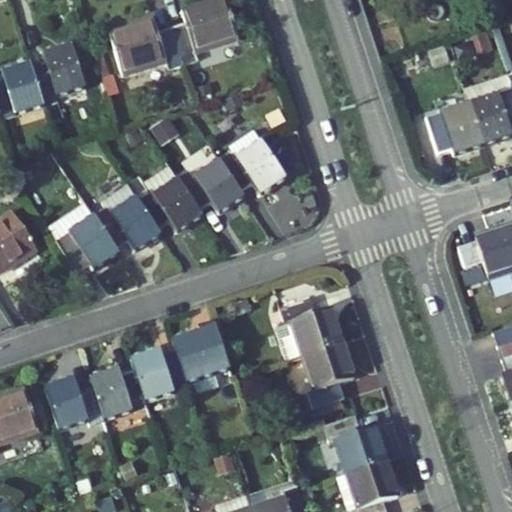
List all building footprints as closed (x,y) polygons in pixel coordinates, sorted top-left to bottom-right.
[(197,62),(194,55),(238,41),(224,0),(218,0),(181,12),(185,25),(170,30),(182,67),(197,62)] [(156,34),(152,21),(109,35),(122,78),(166,64),(168,71),(182,67),(170,30),(156,34)] [(84,89),(71,47),(42,56),(45,66),(31,71),(43,108),(57,103),(55,98),(84,89)] [(0,121),(43,108),(31,71),(29,65),(0,75),(2,80),(0,80),(0,121)] [(511,138),(510,134),(511,133),(511,91),(469,105),(483,148),(511,138)] [(455,157),(483,148),(469,105),(426,119),(439,157),(454,152),(455,157)] [(239,193),(252,185),(259,196),(284,179),(253,133),(228,150),(230,153),(218,162),(239,193)] [(242,198),(239,193),(218,162),(192,179),(188,173),(176,181),(197,212),(209,204),(216,215),(242,198)] [(200,217),(197,212),(176,181),(152,198),(138,178),(126,187),(135,200),(156,232),(169,223),(176,234),(200,217)] [(156,232),(135,200),(110,216),(105,209),(92,218),(114,251),(127,241),(136,254),(160,237),(156,232)] [(117,255),(114,251),(92,218),(83,206),(50,229),(58,241),(54,243),(77,276),(90,267),(93,271),(117,255)] [(0,275),(36,251),(11,213),(0,221),(0,275)] [(491,240),(477,243),(484,264),(496,298),(511,292),(511,226),(489,235),(491,240)] [(467,270),(484,264),(477,243),(459,250),(467,270)] [(281,311),(286,327),(280,328),(278,334),(287,363),(303,358),(341,345),(330,310),(316,315),(311,301),(281,311)] [(511,328),(494,334),(498,348),(511,343),(511,328)] [(187,386),(229,371),(217,334),(202,339),(201,334),(172,343),(176,353),(187,386)] [(511,358),(511,343),(498,348),(503,362),(511,358)] [(341,345),(303,358),(315,393),(308,395),(312,410),(343,400),(338,386),(352,381),(341,345)] [(131,362),(134,373),(145,405),(188,390),(187,386),(176,353),(161,358),(159,353),(131,362)] [(511,358),(503,362),(507,375),(502,377),(511,405),(511,358)] [(134,373),(120,377),(118,372),(90,382),(92,387),(104,423),(147,409),(145,405),(134,373)] [(92,387),(77,392),(74,382),(46,391),(59,433),(88,423),(89,428),(104,423),(92,387)] [(0,446),(39,434),(25,391),(0,398),(0,446)] [(375,428),(359,433),(354,418),(324,428),(329,443),(335,441),(346,476),(387,462),(375,428)] [(387,462),(346,476),(358,510),(353,511),(385,511),(383,504),(399,499),(387,462)] [(344,511),(353,511),(358,510),(346,476),(334,480),(344,511)] [(282,494),(284,500),(251,511),(250,511),(305,511),(298,489),(282,494)]
